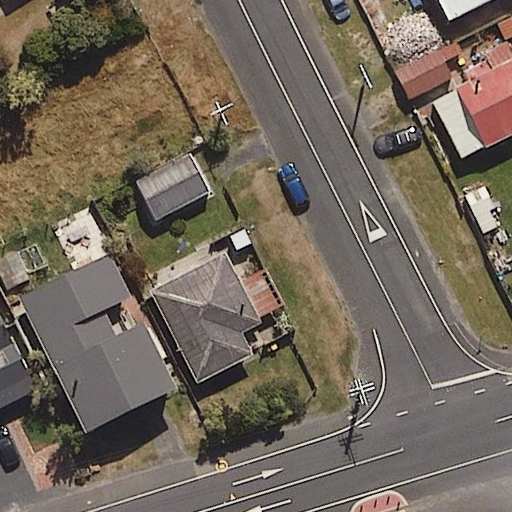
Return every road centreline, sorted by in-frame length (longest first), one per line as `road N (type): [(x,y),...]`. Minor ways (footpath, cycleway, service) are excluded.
road 1 (residential): [(448,435),(433,385),(239,0)]
road 2 (secondary): [(199,511),(448,435)]
